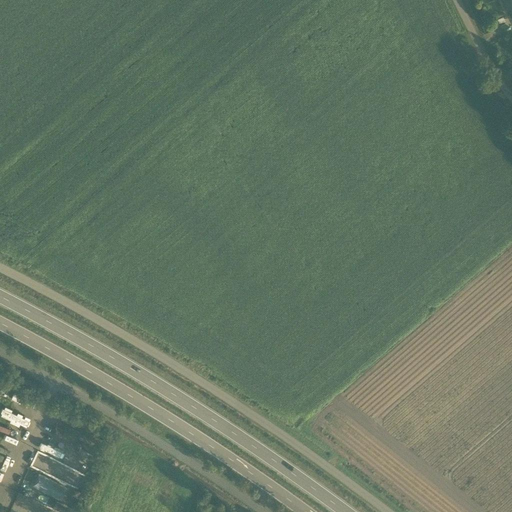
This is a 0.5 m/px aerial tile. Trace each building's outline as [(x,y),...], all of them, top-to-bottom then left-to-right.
[(82,433),(53,419),(48,430),(77,444),(82,433)] [(0,429),(20,437),(22,432),(0,423),(0,429)] [(103,440),(90,434),(87,439),(100,445),(103,440)] [(62,458),(66,448),(42,438),(38,448),(62,458)] [(42,467),(71,479),(77,467),(48,454),(42,467)] [(36,472),(30,486),(61,499),(68,486),(36,472)] [(73,489),(70,496),(78,499),(80,493),(80,492),(73,489)]
